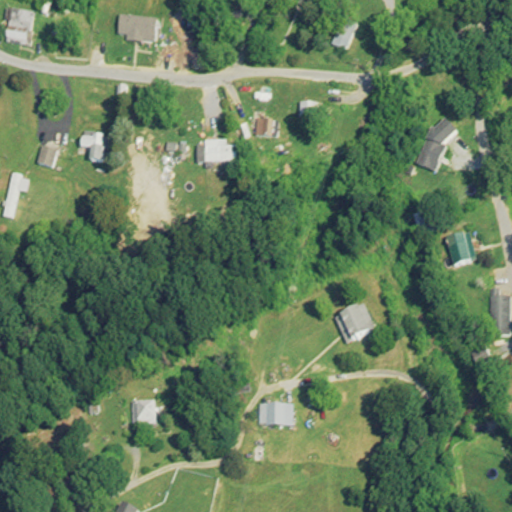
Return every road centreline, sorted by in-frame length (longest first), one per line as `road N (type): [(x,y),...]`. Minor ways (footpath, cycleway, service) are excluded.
road 1 (residential): [(0,55),(61,68),(394,75),(444,47),(499,0)]
road 2 (residential): [(511,243),(477,128),(491,10)]
